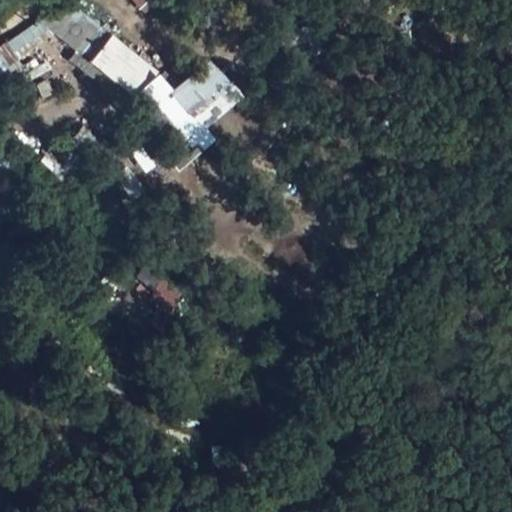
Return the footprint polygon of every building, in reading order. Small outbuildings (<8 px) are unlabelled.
[(162,0),(130,0),(146,19),(166,4),(162,0)] [(102,34),(63,3),(41,30),(81,61),(102,34)] [(29,29),(0,48),(0,74),(41,48),(29,29)] [(143,68),(108,41),(86,69),(121,96),(143,68)] [(204,68),(167,96),(192,129),(229,102),(204,68)] [(168,312),(183,289),(161,275),(146,298),(168,312)]
